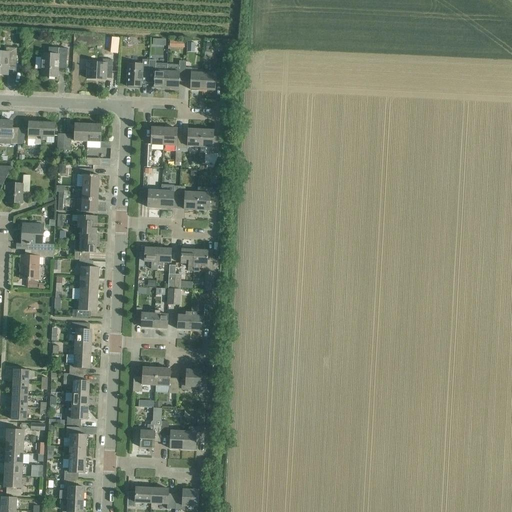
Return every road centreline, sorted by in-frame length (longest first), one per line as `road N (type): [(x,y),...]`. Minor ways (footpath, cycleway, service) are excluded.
road 1 (residential): [(0,98),(125,106)]
road 2 (residential): [(114,342),(108,462)]
